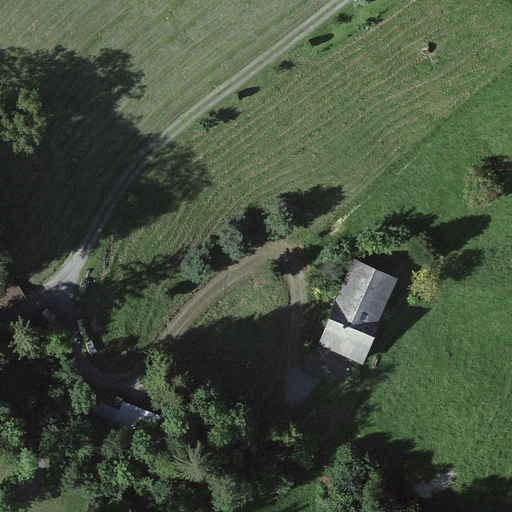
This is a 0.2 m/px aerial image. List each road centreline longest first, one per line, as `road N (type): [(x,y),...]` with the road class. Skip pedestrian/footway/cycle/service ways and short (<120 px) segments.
road 1 (track): [(51,290),(75,360),(108,389),(141,383),(196,302),(245,268),(274,264),(293,278),(289,396)]
road 2 (track): [(346,0),(127,176),(51,290)]
road 3 (track): [(0,372),(38,462),(30,492),(0,507)]
